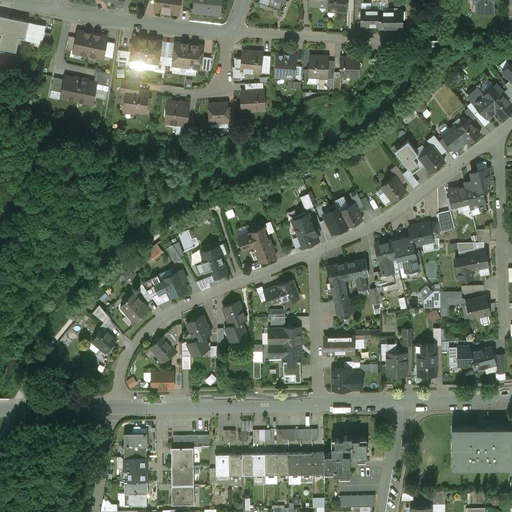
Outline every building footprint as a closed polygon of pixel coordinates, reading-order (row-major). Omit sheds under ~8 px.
[(156,0),(155,11),(179,14),(180,0),(156,0)] [(194,0),(193,12),(205,13),(205,12),(219,14),(219,15),(220,15),(221,0),(194,0)] [(283,1),(279,0),(258,0),(258,2),(280,11),(283,1)] [(328,0),(328,4),(327,10),(328,10),(328,8),(335,9),(337,11),(347,11),(347,0),(328,0)] [(378,0),(370,0),(371,10),(378,10),(378,0)] [(493,0),(472,0),(473,2),(479,2),(479,12),(492,12),(492,2),(494,2),(493,0)] [(371,10),(361,10),(361,26),(378,26),(378,11),(378,10),(371,10)] [(402,11),(378,11),(378,26),(378,28),(402,28),(402,11)] [(45,26),(27,22),(26,29),(21,27),(19,24),(15,23),(11,25),(9,36),(19,38),(24,39),(24,40),(41,44),(45,26)] [(0,48),(11,51),(13,42),(18,43),(19,38),(9,36),(11,25),(0,23),(0,48)] [(92,34),(78,31),(76,38),(74,50),(73,52),(88,55),(92,34)] [(107,37),(92,34),(88,55),(103,58),(103,56),(106,41),(107,37)] [(76,38),(68,36),(66,49),(74,50),(76,38)] [(139,39),(134,38),(133,38),(131,52),(130,60),(131,60),(144,61),(147,40),(145,40),(145,39),(140,39),(139,39)] [(149,40),(147,40),(144,61),(155,63),(158,63),(159,56),(161,41),(160,41),(155,41),(149,40)] [(115,43),(106,41),(103,56),(112,58),(115,43)] [(182,44),(181,44),(176,43),(175,43),(173,58),(172,65),(173,65),(186,67),(189,45),(187,45),(182,44)] [(197,46),(192,45),(189,45),(186,67),(200,68),(202,57),(203,46),(202,46),(202,47),(197,46)] [(131,52),(120,50),(118,64),(130,66),(131,60),(130,60),(131,52)] [(254,52),(243,51),(242,58),(241,69),(243,69),(249,70),(249,72),(261,73),(262,56),(255,55),(255,53),(254,52)] [(285,55),(277,54),(275,73),(285,74),(284,78),(294,79),(296,57),(291,56),(289,54),(285,54),(285,55)] [(346,57),(341,57),(340,72),(340,77),(341,77),(355,77),(355,74),(358,74),(359,68),(362,64),(359,61),(359,58),(351,58),(348,55),(346,57)] [(159,56),(158,63),(155,63),(154,69),(165,70),(166,57),(159,56)] [(270,56),(262,56),(261,73),(269,74),(270,56)] [(320,56),(310,56),(309,67),(306,70),(309,73),(309,77),(327,78),(328,61),(328,59),(321,58),(320,56)] [(173,58),(166,57),(165,70),(172,71),(173,65),(172,65),(173,58)] [(211,58),(202,57),(200,68),(200,70),(209,71),(211,58)] [(242,58),(234,58),(234,67),(233,67),(233,77),(242,78),(243,69),(241,69),(242,58)] [(511,62),(502,72),(504,73),(504,75),(506,78),(508,78),(510,80),(511,82),(511,62)] [(111,73),(96,70),(95,79),(109,82),(111,73)] [(81,79),(65,76),(62,92),(61,98),(76,101),(81,79)] [(64,79),(54,77),(51,90),(62,92),(64,79)] [(96,82),(81,79),(76,101),(92,104),(96,82)] [(139,82),(122,80),(121,92),(123,93),(124,91),(140,93),(138,91),(139,82)] [(263,83),(245,84),(245,91),(263,90),(263,83)] [(468,97),(474,103),(481,112),(486,117),(494,110),(501,119),(511,109),(511,106),(501,94),(503,92),(496,84),(484,95),(478,88),(468,97)] [(245,91),(243,92),(243,100),(241,101),(242,111),(265,110),(264,107),(266,107),(266,100),(264,100),(263,90),(245,91)] [(140,93),(124,91),(123,93),(122,100),(125,100),(124,109),(134,110),(134,111),(141,112),(143,111),(143,108),(149,109),(151,98),(147,97),(148,94),(140,93)] [(180,103),(168,101),(165,123),(185,126),(186,126),(187,116),(189,105),(180,104),(180,103)] [(221,103),(209,104),(210,120),(217,120),(217,122),(228,121),(227,107),(227,104),(221,105),(221,103)] [(234,107),(227,107),(228,121),(228,124),(235,124),(234,107)] [(472,121),(476,117),(469,108),(464,112),(472,121)] [(194,118),(188,117),(187,116),(186,126),(185,126),(184,134),(192,136),(194,118)] [(480,134),(468,119),(457,128),(456,129),(466,141),(468,144),(480,134)] [(443,124),(438,128),(438,130),(442,136),(450,130),(446,124),(443,124)] [(442,136),(453,149),(454,151),(466,141),(456,129),(457,128),(454,126),(450,130),(442,136)] [(453,149),(444,138),(439,142),(446,151),(448,153),(453,149)] [(446,151),(439,142),(434,146),(441,154),(446,151)] [(409,144),(396,154),(411,174),(419,168),(414,161),(418,157),(409,144)] [(433,147),(419,157),(431,172),(444,162),(433,147)] [(488,169),(471,173),(474,184),(480,182),(482,192),(485,191),(483,182),(488,181),(488,169)] [(407,181),(401,172),(394,176),(401,185),(407,181)] [(394,176),(381,187),(392,202),(406,192),(401,185),(394,176)] [(474,184),(465,186),(469,203),(470,209),(486,205),(482,192),(480,182),(474,184)] [(465,186),(447,191),(449,198),(446,198),(449,208),(469,203),(465,186)] [(308,194),(300,197),(305,210),(313,207),(308,194)] [(366,197),(360,200),(366,211),(371,208),(366,197)] [(339,210),(339,211),(347,227),(347,228),(362,220),(354,203),(339,210)] [(339,210),(336,204),(327,208),(328,212),(323,214),(333,234),(347,227),(339,211),(339,210)] [(234,209),(227,212),(230,218),(236,215),(234,209)] [(450,210),(438,213),(438,221),(438,231),(454,227),(450,210)] [(308,215),(292,221),(303,247),(319,241),(308,215)] [(438,221),(429,223),(432,236),(438,234),(438,231),(438,221)] [(271,222),(264,224),(268,235),(275,232),(271,222)] [(429,223),(408,227),(410,235),(412,234),(415,246),(418,245),(420,246),(423,245),(424,244),(433,242),(432,236),(429,223)] [(249,234),(239,238),(243,250),(254,246),(253,246),(267,240),(263,228),(249,233),(249,234)] [(490,242),(489,229),(475,229),(478,242),(490,242)] [(411,237),(393,241),(393,242),(396,258),(402,257),(407,277),(419,274),(411,237)] [(267,240),(253,246),(254,246),(260,263),(276,257),(269,240),(267,240)] [(393,240),(375,244),(379,262),(396,258),(393,242),(393,241),(393,240)] [(473,242),(457,243),(458,252),(474,249),(473,242)] [(182,259),(173,244),(166,249),(175,263),(182,259)] [(155,259),(165,253),(161,245),(150,252),(155,259)] [(484,250),(466,254),(468,261),(469,270),(471,270),(488,266),(484,250)] [(220,255),(201,263),(205,272),(211,269),(215,278),(227,273),(220,255)] [(365,259),(346,263),(349,279),(364,276),(368,275),(365,259)] [(390,259),(379,262),(381,271),(373,272),(377,288),(395,284),(390,259)] [(468,261),(456,263),(456,259),(454,259),(457,272),(458,272),(459,281),(473,279),(471,270),(469,270),(468,261)] [(346,263),(327,267),(334,302),(348,299),(344,281),(349,280),(349,279),(346,263)] [(130,268),(124,274),(132,281),(138,275),(130,268)] [(182,270),(162,279),(167,289),(170,297),(188,289),(182,277),(185,276),(182,270)] [(158,275),(142,282),(142,283),(149,293),(150,293),(157,290),(159,293),(167,289),(162,279),(160,280),(158,275)] [(364,276),(355,278),(358,291),(359,291),(360,295),(368,294),(364,276)] [(292,280),(276,286),(281,298),(284,304),(299,298),(292,280)] [(144,296),(149,293),(142,283),(138,287),(144,296)] [(277,286),(264,291),(268,303),(281,298),(277,286)] [(374,313),(382,312),(381,302),(375,303),(373,287),(371,288),(374,313)] [(461,291),(440,292),(440,293),(440,307),(440,308),(448,308),(447,299),(461,298),(461,291)] [(148,308),(134,292),(126,299),(127,300),(121,305),(135,320),(148,308)] [(440,293),(434,293),(434,303),(425,303),(425,308),(440,307),(440,293)] [(485,297),(466,301),(470,318),(479,316),(481,324),(483,325),(488,324),(490,322),(488,314),(489,314),(485,297)] [(348,299),(334,302),(337,316),(354,312),(353,298),(348,299)] [(246,320),(239,301),(223,307),(230,326),(230,327),(242,322),(246,320)] [(109,316),(99,304),(93,312),(104,322),(109,316)] [(437,309),(427,313),(431,320),(440,316),(437,309)] [(203,315),(186,323),(191,333),(188,334),(190,339),(191,342),(204,337),(211,333),(203,315)] [(276,317),(271,317),(271,327),(282,327),(285,327),(285,317),(276,317)] [(242,322),(230,327),(230,326),(225,328),(231,342),(247,335),(242,322)] [(176,325),(163,336),(172,346),(182,338),(182,324),(176,325)] [(285,327),(282,327),(283,344),(300,343),(300,326),(285,327)] [(271,327),(268,327),(269,344),(283,344),(282,327),(271,327)] [(103,328),(92,341),(106,352),(117,339),(116,339),(111,335),(103,328)] [(441,328),(433,328),(433,343),(435,343),(436,346),(441,346),(441,328)] [(369,329),(356,330),(356,339),(370,339),(369,329)] [(411,329),(403,329),(403,345),(412,345),(411,329)] [(172,346),(163,336),(150,347),(163,361),(176,350),(172,346)] [(354,336),(334,336),(334,354),(337,354),(339,356),(342,356),(344,354),(354,354),(354,336)] [(204,337),(191,342),(187,343),(191,352),(192,352),(208,345),(204,337)] [(190,339),(182,343),(182,355),(190,355),(192,352),(191,352),(187,343),(191,342),(190,339)] [(264,361),(263,343),(255,343),(256,361),(264,361)] [(300,343),(283,344),(283,357),(283,365),(301,365),(300,343)] [(433,343),(422,343),(422,353),(436,353),(436,346),(433,346),(433,343)] [(283,344),(269,344),(269,357),(283,357),(283,344)] [(396,344),(387,344),(387,353),(396,352),(396,344)] [(491,347),(479,351),(478,348),(469,351),(475,370),(495,364),(491,347)] [(396,352),(387,353),(387,376),(406,376),(406,352),(396,352)] [(422,353),(418,353),(418,375),(436,375),(436,353),(422,353)] [(190,355),(182,355),(182,368),(191,368),(190,355)] [(369,361),(353,361),(354,369),(370,368),(369,361)] [(266,362),(253,362),(253,378),(270,378),(270,369),(266,369),(266,362)] [(351,368),(333,369),(333,391),(351,390),(351,368)] [(173,372),(152,372),(152,387),(173,387),(173,372)] [(131,387),(139,383),(135,376),(127,380),(131,387)] [(511,427),(452,427),(452,447),(451,447),(452,447),(452,467),(511,467),(511,447),(511,446),(511,447),(511,427)] [(146,432),(125,432),(125,444),(128,444),(128,456),(147,456),(146,432)] [(331,452),(312,453),(312,474),(324,474),(324,471),(332,471),(333,475),(350,475),(350,462),(358,462),(358,457),(367,457),(366,441),(359,441),(359,438),(352,438),(352,436),(343,436),(343,438),(335,438),(335,446),(331,446),(331,452)] [(173,447),(171,447),(172,466),(194,465),(193,446),(191,446),(185,446),(179,447),(173,447)] [(253,475),(253,453),(241,454),(242,475),(253,475)] [(265,453),(253,453),(253,475),(265,474),(265,453)] [(277,453),(265,453),(265,474),(277,474),(277,453)] [(288,453),(277,453),(277,474),(289,474),(288,453)] [(300,474),(300,453),(288,453),(289,474),(300,474)] [(312,453),(300,453),(300,474),(312,474),(312,453)] [(223,454),(216,454),(216,468),(216,475),(230,475),(229,454),(226,454),(223,454)] [(241,454),(229,454),(230,475),(242,475),(241,454)] [(128,456),(125,457),(126,469),(129,469),(129,480),(147,480),(147,456),(128,456)] [(194,465),(172,466),(172,485),(194,484),(194,465)] [(129,480),(126,480),(126,492),(129,492),(129,504),(147,504),(147,480),(129,480)] [(194,484),(172,485),(172,504),(194,503),(194,484)] [(126,492),(120,492),(120,505),(126,505),(126,504),(129,504),(129,492),(126,492)] [(445,492),(430,492),(430,504),(445,504),(445,492)] [(369,507),(369,495),(340,496),(340,507),(352,507),(360,507),(369,507)]
